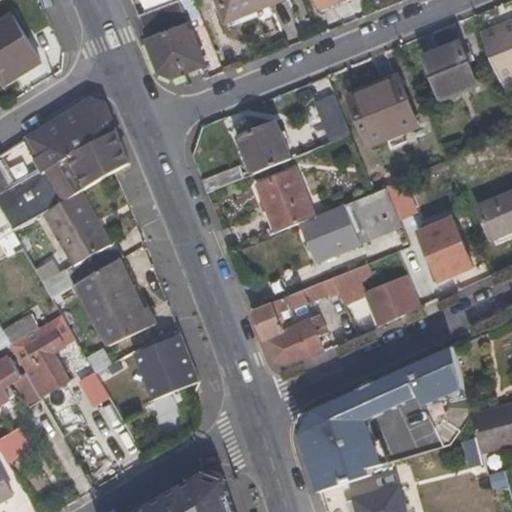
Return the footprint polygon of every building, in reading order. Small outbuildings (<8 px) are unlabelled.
[(205,66),(179,0),(174,0),(139,16),(161,74),(174,78),(205,66)] [(274,14),(270,3),(277,0),(217,0),(225,20),(219,23),(224,34),(274,14)] [(317,0),(322,12),(344,4),(342,0),(317,0)] [(42,62),(14,15),(0,23),(0,79),(4,85),(42,62)] [(511,30),(511,22),(482,35),(485,41),(511,30)] [(511,30),(485,41),(502,84),(511,79),(511,30)] [(427,59),(442,98),(477,84),(461,45),(427,59)] [(352,102),(370,145),(418,126),(398,79),(363,92),(364,97),(352,102)] [(331,143),(351,135),(336,95),(315,103),(331,143)] [(117,174),(133,165),(107,103),(92,99),(30,138),(48,173),(9,196),(3,184),(8,181),(0,166),(0,210),(13,233),(45,216),(83,194),(117,174)] [(276,125),(240,139),(254,175),(291,159),(276,125)] [(394,182),(385,162),(365,169),(374,190),(386,186),(394,182)] [(295,172),(260,187),(277,232),(300,222),(313,216),(295,172)] [(399,219),(416,213),(403,179),(394,182),(386,186),(399,219)] [(386,186),(374,190),(345,203),(361,245),(403,229),(399,219),(386,186)] [(122,259),(114,244),(83,194),(45,216),(73,265),(43,283),(54,301),(76,286),(122,259)] [(494,242),(511,234),(511,194),(480,207),(494,242)] [(361,245),(345,203),(313,216),(300,222),(316,263),(361,245)] [(0,241),(13,233),(0,210),(0,241)] [(421,233),(441,282),(473,268),(454,219),(421,233)] [(409,241),(400,244),(402,251),(411,248),(409,241)] [(151,307),(146,308),(122,259),(76,286),(112,346),(160,324),(151,307)] [(341,297),(345,305),(346,306),(367,297),(379,329),(422,308),(410,278),(379,291),(368,265),(333,278),(341,297)] [(341,297),(333,278),(253,312),(272,364),(286,371),(325,353),(320,340),(329,336),(319,315),(284,330),(282,327),(287,323),(283,314),(330,294),(332,301),(341,297)] [(77,341),(62,315),(11,345),(16,353),(30,377),(44,400),(72,381),(57,355),(77,341)] [(177,381),(181,390),(201,382),(182,335),(124,359),(127,367),(138,364),(143,375),(168,367),(174,381),(177,381)] [(0,361),(11,355),(16,353),(11,345),(0,352),(0,361)] [(466,388),(455,348),(388,379),(393,391),(400,394),(405,404),(421,397),(425,406),(466,388)] [(106,354),(90,363),(97,375),(112,365),(106,354)] [(16,386),(30,410),(44,400),(30,377),(25,381),(11,355),(0,361),(0,407),(12,401),(8,392),(16,386)] [(393,391),(388,379),(356,393),(366,417),(368,421),(405,404),(400,394),(393,391)] [(175,399),(182,396),(181,390),(177,381),(174,381),(156,388),(163,409),(177,404),(175,399)] [(359,446),(358,443),(352,423),(366,417),(356,393),(312,412),(296,433),(318,494),(356,484),(355,479),(345,482),(338,461),(352,457),(355,455),(357,453),(359,449),(359,446)] [(511,403),(473,414),(478,436),(484,453),(511,445),(511,403)] [(371,469),(387,464),(368,421),(366,417),(352,423),(358,443),(359,446),(359,449),(357,453),(355,455),(352,457),(338,461),(345,482),(355,479),(356,484),(373,480),(371,469)] [(395,483),(404,511),(435,511),(441,510),(432,473),(421,475),(418,464),(396,472),(397,481),(395,483)] [(471,466),(475,480),(480,480),(488,477),(484,464),(471,466)] [(239,511),(230,484),(208,472),(139,511),(239,511)] [(480,480),(483,491),(510,485),(506,472),(490,476),(488,477),(480,480)] [(0,474),(0,503),(13,496),(0,474)]
